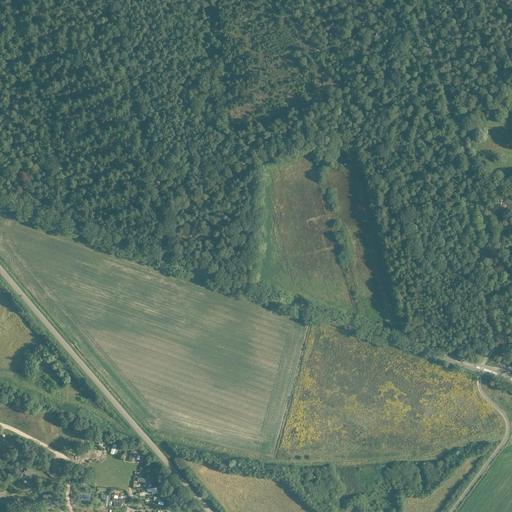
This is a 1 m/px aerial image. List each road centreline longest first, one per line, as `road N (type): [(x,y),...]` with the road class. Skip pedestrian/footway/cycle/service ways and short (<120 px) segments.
road 1 (tertiary): [(511,379),(0,201)]
road 2 (unclassified): [(208,511),(0,269)]
road 3 (track): [(73,511),(75,467),(0,425)]
